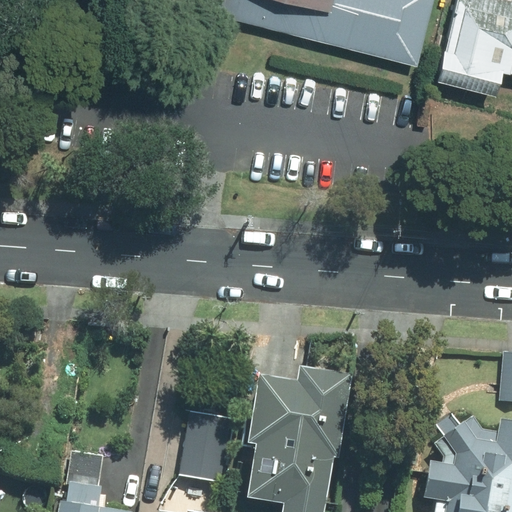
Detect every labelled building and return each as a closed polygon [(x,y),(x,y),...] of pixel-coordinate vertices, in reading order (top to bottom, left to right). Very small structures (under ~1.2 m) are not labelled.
[(199,0),(198,8),(411,60),(425,0),(199,0)] [(511,0),(456,0),(446,62),(506,73),(508,63),(511,63),(511,0)] [(511,351),(504,351),(499,402),(511,403),(511,351)] [(300,374),(257,370),(250,439),(258,440),(253,495),(286,499),(284,511),(325,511),(331,453),(342,454),(351,369),(301,364),(300,374)] [(226,481),(233,412),(186,407),(179,476),(226,481)] [(498,426),(483,424),(471,411),(436,442),(429,495),(435,496),(432,511),(511,511),(511,413),(499,412),(498,426)] [(104,451),(75,448),(69,493),(59,492),(56,511),(134,511),(135,508),(108,505),(109,498),(98,497),(104,451)] [(188,503),(187,511),(161,507),(160,511),(140,508),(139,511),(219,511),(220,509),(188,503)]
